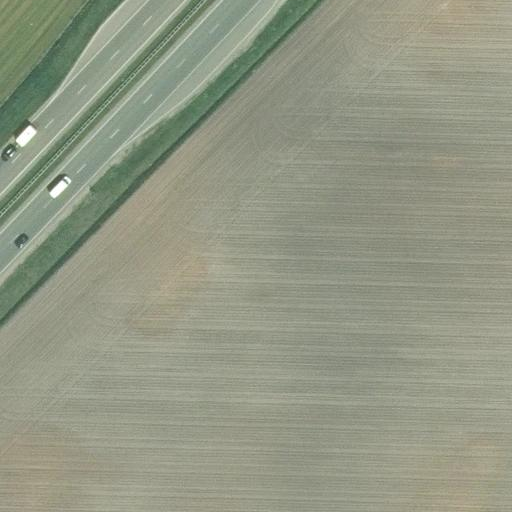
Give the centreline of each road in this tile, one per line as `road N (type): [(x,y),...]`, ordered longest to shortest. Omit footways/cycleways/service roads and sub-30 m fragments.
road 1 (trunk): [(0,253),(240,0)]
road 2 (trunk): [(165,0),(0,174)]
